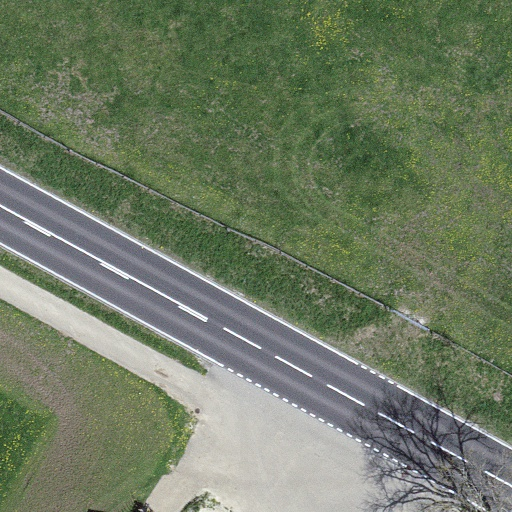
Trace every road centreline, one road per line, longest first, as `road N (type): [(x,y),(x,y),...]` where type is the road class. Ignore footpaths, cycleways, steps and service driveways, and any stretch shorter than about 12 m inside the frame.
road 1 (secondary): [(0,204),(511,484)]
road 2 (track): [(347,394),(317,444),(0,275)]
